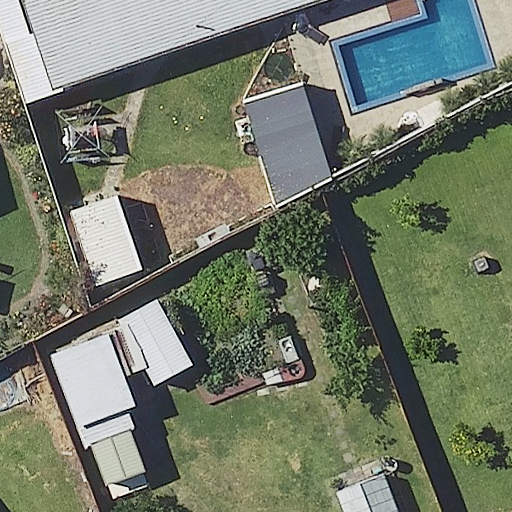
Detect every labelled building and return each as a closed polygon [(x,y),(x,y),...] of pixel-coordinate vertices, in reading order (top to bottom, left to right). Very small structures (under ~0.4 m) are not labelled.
[(7,10),(37,102),(341,0),(19,0),(21,5),(7,10)] [(123,180),(164,266),(268,217),(227,130),(123,180)] [(164,266),(123,180),(59,210),(100,296),(164,266)] [(511,272),(495,239),(427,272),(485,392),(511,378),(511,272)] [(200,369),(169,303),(55,357),(117,488),(167,464),(136,399),(200,369)] [(0,417),(42,404),(28,364),(0,373),(0,417)] [(408,511),(383,435),(314,459),(332,511),(408,511)]
